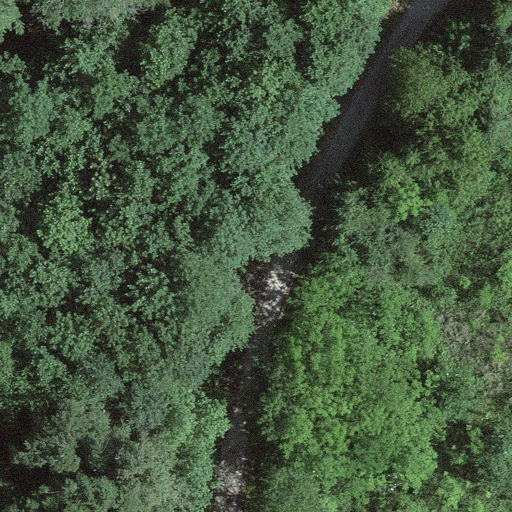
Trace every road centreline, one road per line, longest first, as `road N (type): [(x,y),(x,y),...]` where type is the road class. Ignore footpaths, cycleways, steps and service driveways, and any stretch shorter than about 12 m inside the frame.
road 1 (track): [(426,0),(390,57),(297,253),(248,387),(225,511)]
road 2 (track): [(0,65),(113,0)]
